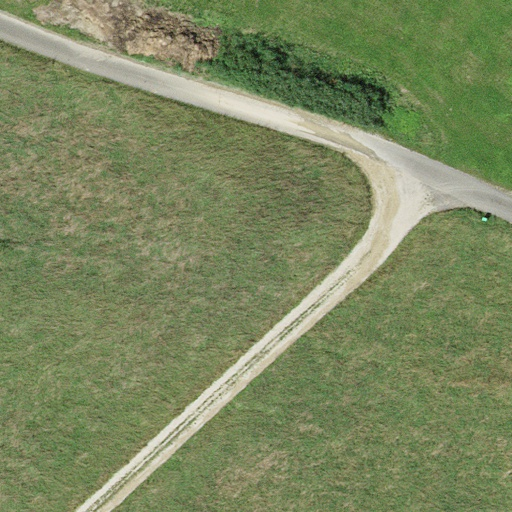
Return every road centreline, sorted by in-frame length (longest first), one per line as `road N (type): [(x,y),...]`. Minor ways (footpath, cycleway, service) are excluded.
road 1 (track): [(86,511),(397,224),(434,172)]
road 2 (track): [(434,172),(366,142),(0,25)]
